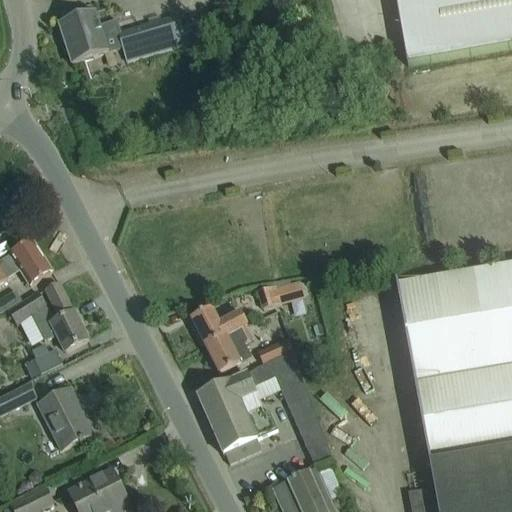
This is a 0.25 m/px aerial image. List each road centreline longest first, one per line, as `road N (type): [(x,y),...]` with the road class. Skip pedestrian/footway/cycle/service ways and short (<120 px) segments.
road 1 (unclassified): [(230,511),(49,164),(0,99)]
road 2 (unknown): [(511,129),(172,177),(70,202)]
